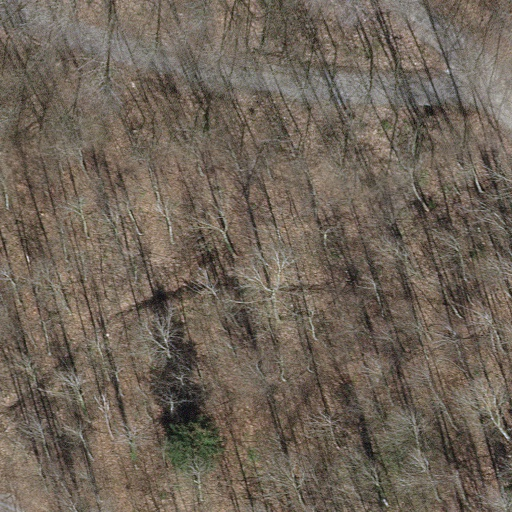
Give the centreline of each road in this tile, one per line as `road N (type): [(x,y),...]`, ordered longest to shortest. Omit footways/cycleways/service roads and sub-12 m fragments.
road 1 (track): [(511,95),(246,75),(50,27),(8,0)]
road 2 (track): [(511,93),(398,0)]
